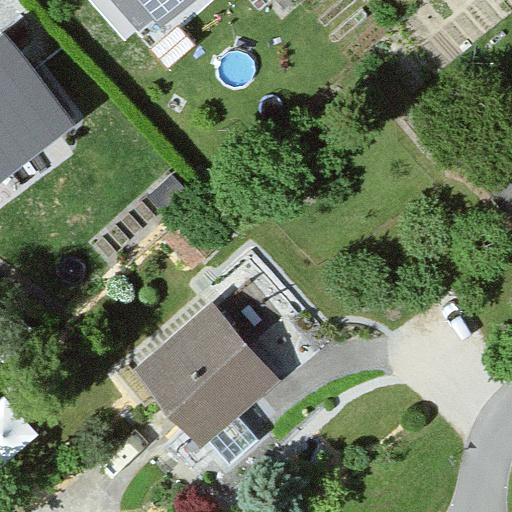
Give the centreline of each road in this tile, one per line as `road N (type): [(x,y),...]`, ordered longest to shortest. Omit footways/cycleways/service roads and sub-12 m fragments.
road 1 (unknown): [(81,511),(160,388)]
road 2 (residential): [(472,511),(497,410),(511,397)]
